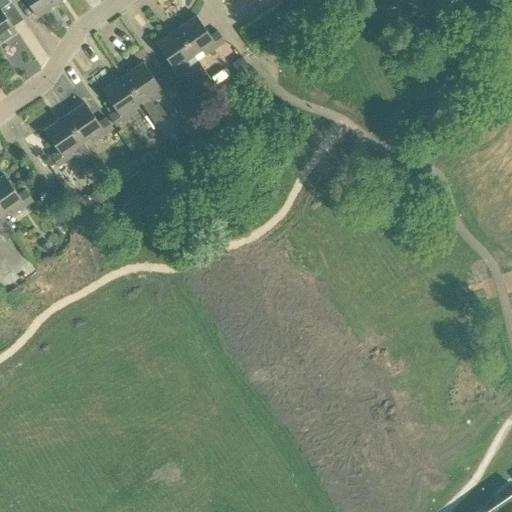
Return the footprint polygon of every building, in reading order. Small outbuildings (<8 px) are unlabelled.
[(0,0),(0,41),(15,31),(0,9),(0,8),(10,2),(8,0),(0,0)] [(24,0),(36,17),(56,3),(54,0),(13,0),(15,1),(16,0),(24,0)] [(175,30),(193,55),(200,50),(204,55),(224,41),(217,31),(210,36),(196,16),(175,30)] [(162,69),(169,79),(189,65),(185,60),(193,55),(175,30),(155,44),(169,64),(162,69)] [(122,76),(139,102),(147,97),(150,102),(171,88),(163,78),(156,83),(142,62),(122,76)] [(108,116),(115,126),(135,112),(132,107),(139,102),(122,76),(102,90),(116,111),(108,116)] [(64,116),(81,142),(89,137),(92,142),(112,128),(105,118),(98,123),(84,102),(64,116)] [(50,156),(57,166),(77,152),(74,147),(81,142),(64,116),(43,130),(57,151),(50,156)] [(0,177),(0,213),(1,214),(8,209),(12,214),(32,200),(25,190),(18,195),(4,175),(0,177)] [(94,208),(84,193),(73,200),(82,215),(94,208)] [(82,274),(92,288),(115,274),(106,259),(82,274)] [(58,277),(35,293),(60,329),(72,321),(55,297),(67,289),(58,277)] [(92,315),(75,327),(103,367),(129,348),(116,330),(129,321),(109,292),(87,308),(92,315)] [(511,511),(511,492),(483,511),(511,511)]
